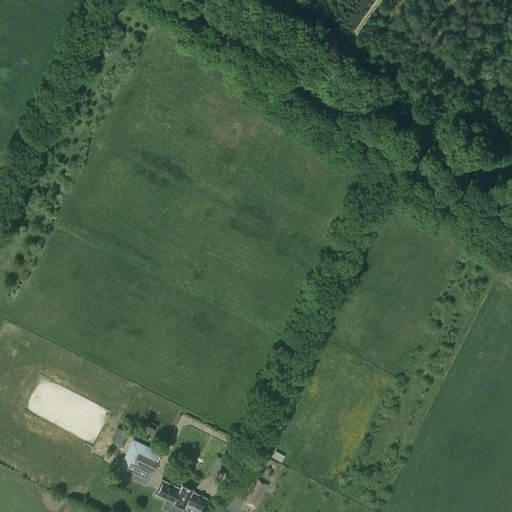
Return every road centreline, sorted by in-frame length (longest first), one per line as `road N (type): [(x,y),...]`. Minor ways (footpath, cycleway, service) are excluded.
road 1 (unclassified): [(511,236),(156,0)]
road 2 (track): [(389,153),(226,492)]
